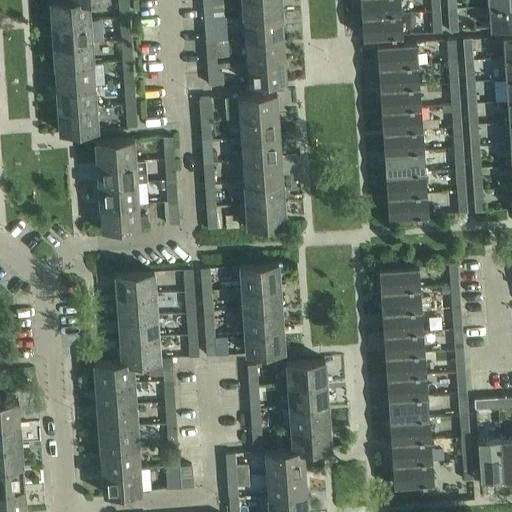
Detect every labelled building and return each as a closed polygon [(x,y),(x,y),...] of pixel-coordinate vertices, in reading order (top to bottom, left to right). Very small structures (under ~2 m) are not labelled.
[(49,0),(51,21),(88,18),(86,0),(49,0)] [(118,0),(119,10),(128,10),(127,0),(118,0)] [(201,0),(203,12),(212,11),(212,7),(223,7),(222,0),(201,0)] [(241,0),(243,15),(280,13),(278,0),(241,0)] [(359,0),(361,13),(399,10),(399,4),(398,0),(359,0)] [(488,26),(511,24),(511,3),(487,5),(488,26)] [(430,8),(431,25),(439,24),(438,7),(430,8)] [(448,29),(458,28),(456,7),(447,8),(448,29)] [(361,35),(401,33),(399,10),(361,13),(362,34),(361,34),(361,35)] [(244,38),(281,35),(280,13),(243,15),(244,38)] [(120,32),(129,31),(128,15),(119,15),(120,32)] [(204,34),(213,33),(226,32),(225,15),(212,16),(203,17),(204,34)] [(88,18),(51,21),(53,42),(90,40),(88,18)] [(502,54),(511,53),(511,31),(501,33),(502,54)] [(246,60),(283,58),(281,35),(244,38),(246,60)] [(454,36),(445,36),(446,54),(455,53),(454,36)] [(122,54),(131,53),(130,37),(120,37),(122,54)] [(206,55),(215,54),(228,54),(227,37),(214,38),(204,38),(206,55)] [(417,61),(415,38),(375,41),(375,42),(376,42),(378,63),(417,61)] [(54,64),(91,61),(90,40),(53,42),(54,64)] [(472,56),(471,40),(462,40),(463,57),(472,56)] [(504,76),(511,75),(511,53),(502,54),(504,76)] [(123,75),(132,74),(131,58),(122,58),(123,75)] [(284,76),(283,58),(246,60),(247,79),(246,79),(247,80),(285,78),(285,76),(284,76)] [(457,75),(456,58),(447,59),(448,75),(457,75)] [(215,59),(206,60),(207,82),(230,81),(229,69),(216,70),(216,66),(229,65),(228,59),(215,60),(215,59)] [(56,86),(92,83),(91,61),(54,64),(56,86)] [(379,85),(418,82),(417,61),(378,63),(379,85)] [(465,79),(473,78),(472,62),(463,62),(465,79)] [(118,102),(125,101),(134,101),(132,79),(117,80),(118,102)] [(448,80),(449,97),(458,96),(457,80),(448,80)] [(381,107),(419,104),(418,82),(379,85),(381,107)] [(57,107),(94,104),(92,83),(56,86),(57,107)] [(465,84),(466,101),(475,100),(474,83),(465,84)] [(276,114),(275,92),(275,91),(275,90),(237,93),(237,94),(238,94),(239,116),(276,114)] [(199,118),(209,118),(207,95),(198,96),(199,118)] [(126,118),(135,118),(134,101),(125,101),(126,118)] [(460,118),(459,101),(450,102),(441,103),(441,110),(450,109),(451,118),(460,118)] [(96,125),(95,125),(94,104),(57,107),(59,128),(57,128),(57,130),(97,127),(96,125)] [(382,128),(421,126),(419,104),(381,107),(382,128)] [(466,106),(468,122),(477,122),(475,105),(466,106)] [(241,138),(278,135),(276,114),(239,116),(241,138)] [(201,140),(210,139),(209,123),(200,123),(201,140)] [(451,123),(453,141),(462,140),(460,123),(451,123)] [(383,150),(422,148),(421,126),(382,128),(383,150)] [(477,127),(468,127),(469,144),(478,144),(477,127)] [(164,150),(173,149),(172,134),(162,134),(164,150)] [(242,159),(242,158),(279,156),(278,135),(241,138),(242,159)] [(133,159),(132,137),(133,137),(133,136),(94,138),(94,140),(95,140),(97,161),(133,159)] [(202,161),(212,161),(210,144),(201,145),(202,161)] [(463,161),(462,145),(453,146),(454,162),(463,161)] [(385,171),(423,169),(422,148),(383,150),(385,171)] [(480,165),(478,149),(469,149),(471,166),(480,165)] [(165,172),(175,171),(173,155),(164,155),(165,172)] [(242,159),(244,180),(281,177),(279,156),(242,158),(242,159)] [(98,184),(135,181),(133,159),(97,161),(98,184)] [(204,183),(213,182),(212,166),(202,167),(204,183)] [(454,167),(455,183),(464,182),(463,166),(454,167)] [(386,193),(425,190),(423,169),(385,171),(386,193)] [(472,188),(481,187),(480,171),(471,171),(472,188)] [(167,194),(176,194),(175,177),(165,177),(167,194)] [(245,201),(282,199),(281,177),(244,180),(245,201)] [(99,205),(136,202),(135,181),(98,184),(99,205)] [(205,205),(214,204),(213,187),(204,188),(205,205)] [(456,188),(457,206),(466,205),(465,187),(456,188)] [(426,212),(425,191),(425,190),(386,193),(387,214),(387,215),(427,213),(427,212),(426,212)] [(474,210),(483,209),(481,192),(472,193),(474,210)] [(165,222),(178,221),(176,198),(163,198),(165,222)] [(246,224),(284,221),(284,220),(282,199),(245,201),(247,223),(246,223),(246,224)] [(137,214),(137,203),(136,202),(99,205),(101,225),(100,225),(100,227),(147,224),(146,213),(137,214)] [(215,211),(215,209),(205,210),(206,226),(216,225),(216,224),(220,224),(219,211),(215,211)] [(278,282),(276,261),(277,261),(277,260),(238,262),(239,264),(239,263),(241,285),(278,282)] [(456,260),(447,260),(448,277),(457,276),(456,260)] [(379,287),(419,284),(417,262),(378,265),(379,287)] [(193,283),(192,266),(182,267),(183,284),(193,283)] [(154,291),(152,270),(153,270),(153,268),(114,271),(114,272),(115,272),(116,294),(154,291)] [(210,287),(209,270),(199,271),(201,288),(210,287)] [(458,281),(449,282),(450,298),(459,298),(458,281)] [(242,306),(279,304),(278,282),(241,285),(242,306)] [(381,309),(420,306),(420,299),(419,284),(379,287),(381,309)] [(193,288),(184,289),(185,305),(194,304),(193,288)] [(118,315),(155,312),(154,291),(116,294),(118,315)] [(210,292),(201,293),(202,309),(212,308),(210,292)] [(450,304),(452,320),(460,320),(459,303),(450,304)] [(244,328),(281,325),(279,304),(242,306),(244,328)] [(382,330),(422,328),(420,306),(381,309),(382,330)] [(195,309),(185,310),(187,326),(196,326),(195,309)] [(119,336),(157,334),(155,312),(118,315),(119,336)] [(212,314),(203,314),(204,330),(213,329),(212,314)] [(282,346),(281,325),(244,328),(245,349),(244,349),(245,350),(283,348),(283,346),(282,346)] [(461,325),(452,325),(453,342),(462,341),(461,325)] [(384,352),(423,349),(422,328),(382,330),(384,352)] [(188,349),(198,348),(196,331),(187,332),(188,349)] [(131,359),(148,358),(158,357),(157,334),(119,336),(121,358),(131,358),(131,359)] [(205,352),(215,352),(213,335),(204,335),(205,352)] [(464,363),(462,347),(440,348),(441,359),(454,358),(455,364),(464,363)] [(385,374),(425,371),(423,349),(384,352),(385,374)] [(172,377),(171,355),(161,356),(158,357),(148,358),(149,374),(162,373),(163,378),(172,377)] [(325,380),(323,358),(324,358),(324,357),(285,359),(285,361),(286,361),(287,382),(325,380)] [(131,359),(131,358),(121,358),(93,360),(93,361),(94,361),(95,382),(132,379),(131,359)] [(247,379),(256,378),(255,361),(246,362),(247,379)] [(455,369),(456,385),(465,384),(464,368),(455,369)] [(387,395),(426,392),(425,371),(385,374),(387,395)] [(97,404),(134,402),(132,379),(95,382),(97,404)] [(289,403),(326,401),(325,380),(287,382),(289,403)] [(164,399),(174,399),(172,382),(163,383),(164,399)] [(249,407),(258,406),(257,389),(248,390),(249,407)] [(458,406),(467,406),(466,389),(457,390),(458,406)] [(426,393),(426,392),(387,395),(388,416),(428,414),(427,406),(436,405),(435,392),(426,393)] [(511,392),(496,394),(496,403),(511,401),(511,392)] [(474,404),(496,403),(496,394),(473,395),(474,404)] [(0,421),(18,421),(16,399),(17,398),(17,397),(0,398),(0,421)] [(290,425),(327,422),(326,401),(289,403),(290,425)] [(98,426),(135,423),(134,402),(97,404),(98,426)] [(166,421),(175,420),(174,404),(165,404),(166,421)] [(251,428),(260,427),(259,411),(249,412),(251,428)] [(467,411),(458,411),(459,429),(468,428),(467,411)] [(390,439),(429,436),(428,414),(388,416),(390,439)] [(0,442),(19,442),(18,421),(0,421),(0,442)] [(329,443),(327,422),(290,425),(292,446),(292,447),(302,446),(302,447),(330,445),(330,443),(329,443)] [(100,447),(137,444),(135,423),(98,426),(100,447)] [(167,443),(177,442),(175,425),(166,426),(167,443)] [(252,450),(261,449),(260,432),(251,433),(252,450)] [(470,450),(469,433),(460,434),(461,451),(470,450)] [(501,475),(511,474),(511,434),(499,436),(501,475)] [(391,461),(431,458),(429,436),(390,439),(391,461)] [(479,477),(501,475),(499,436),(476,437),(479,477)] [(0,465),(21,465),(19,442),(0,442),(0,465)] [(101,469),(138,466),(137,444),(100,447),(101,469)] [(292,447),(292,446),(264,448),(265,471),(303,468),(302,447),(302,446),(292,447)] [(169,464),(178,463),(177,447),(168,448),(169,464)] [(470,455),(461,456),(463,473),(472,472),(470,455)] [(234,462),(234,456),(225,457),(226,473),(248,472),(248,461),(234,462)] [(393,483),(432,480),(431,458),(391,461),(393,483)] [(166,486),(192,484),(190,463),(178,463),(169,464),(165,464),(166,486)] [(0,487),(22,486),(21,465),(0,465),(0,487)] [(140,487),(139,467),(138,466),(101,469),(103,490),(102,490),(102,491),(141,488),(141,487),(140,487)] [(267,492),(304,490),(303,468),(265,471),(267,492)] [(227,495),(237,494),(236,484),(249,483),(248,472),(226,473),(227,495)] [(0,510),(24,509),(22,486),(0,487),(0,510)] [(268,511),(293,511),(306,511),(304,490),(267,492),(268,511)] [(228,511),(237,511),(237,494),(227,495),(228,511)]
